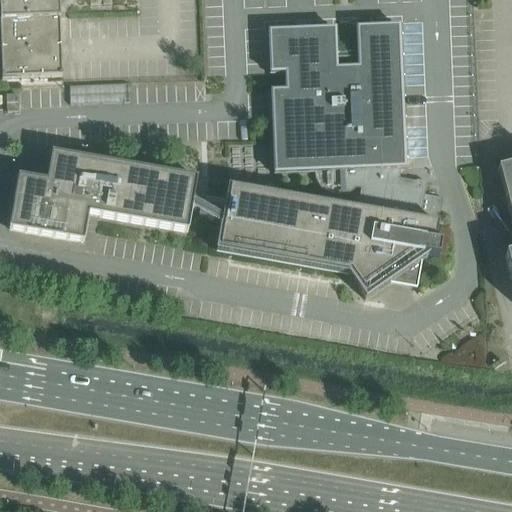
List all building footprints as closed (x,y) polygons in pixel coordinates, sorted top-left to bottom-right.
[(0,0),(0,23),(60,21),(59,8),(66,0),(0,0)] [(61,48),(60,21),(0,23),(0,30),(0,41),(0,40),(0,50),(1,50),(61,48)] [(441,208),(422,205),(424,192),(414,191),(413,196),(400,193),(399,170),(404,171),(399,29),(345,31),(346,71),(325,72),(323,32),(268,34),(270,76),(285,75),(286,93),(270,94),(273,176),(311,175),(312,177),(312,179),(313,181),(313,182),(314,184),(316,186),(317,188),(318,189),(321,192),(323,193),(325,194),(328,195),(330,196),(332,197),(336,197),(339,197),(342,196),(345,195),(347,195),(349,193),(352,191),(354,189),(359,190),(355,211),(227,189),(221,219),(203,209),(201,218),(220,228),(216,251),(345,274),(365,303),(401,278),(415,281),(417,266),(428,259),(438,260),(439,254),(433,253),(436,234),(418,231),(418,228),(437,231),(441,208)] [(62,78),(61,48),(1,50),(0,50),(0,60),(1,60),(2,80),(62,78)] [(191,213),(201,218),(203,209),(192,204),(196,182),(51,156),(46,184),(18,179),(8,232),(83,245),(88,217),(187,234),(191,213)] [(511,166),(497,170),(511,228),(511,254),(505,257),(511,286),(511,166)]
